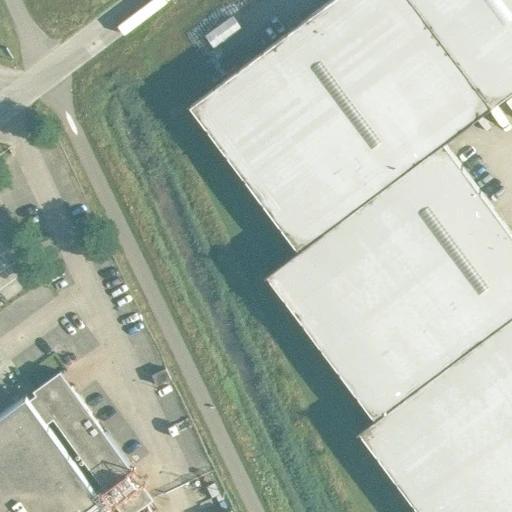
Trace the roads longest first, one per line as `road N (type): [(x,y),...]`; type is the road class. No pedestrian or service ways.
road 1 (unclassified): [(256,511),(47,72)]
road 2 (unknown): [(92,288),(165,464)]
road 3 (unknown): [(0,132),(92,288)]
road 4 (unclassified): [(47,72),(143,0)]
